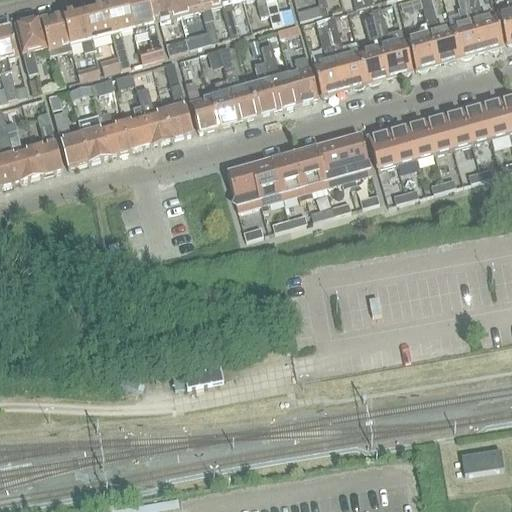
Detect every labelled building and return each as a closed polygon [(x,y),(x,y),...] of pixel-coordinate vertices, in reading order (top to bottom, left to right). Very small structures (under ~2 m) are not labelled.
[(148,37),(152,52),(139,56),(142,68),(164,62),(155,28),(147,0),(129,0),(128,2),(125,3),(133,33),(135,40),(148,37)] [(152,0),(160,26),(181,21),(175,0),(152,0)] [(175,0),(181,21),(202,15),(197,0),(175,0)] [(197,0),(202,15),(203,21),(207,38),(208,39),(210,49),(218,47),(213,25),(214,25),(211,14),(222,11),(219,0),(197,0)] [(219,0),(222,11),(231,43),(239,41),(231,9),(244,6),(242,0),(219,0)] [(242,0),(244,6),(256,2),(261,21),(269,19),(264,0),(242,0)] [(282,29),(279,19),(274,0),(264,0),(269,19),(272,31),(282,29)] [(362,0),(352,0),(356,13),(366,11),(362,0)] [(362,0),(366,11),(373,8),(371,0),(362,0)] [(477,0),(470,0),(466,1),(481,55),(489,53),(493,54),(499,52),(501,50),(503,49),(495,18),(483,21),(477,0)] [(511,0),(506,0),(510,15),(498,18),(507,48),(509,47),(511,48),(511,0)] [(462,27),(451,31),(459,61),(461,61),(465,62),(470,61),(473,58),(481,55),(466,1),(458,4),(460,14),(458,15),(462,27)] [(121,37),(133,33),(125,3),(123,4),(120,2),(115,3),(113,6),(104,8),(112,39),(118,61),(121,75),(131,72),(126,58),(121,37)] [(91,44),(112,39),(104,8),(102,9),(99,8),(94,9),(92,11),(83,14),(91,44)] [(311,12),(297,16),(300,25),(322,19),(320,10),(311,12)] [(433,11),(423,13),(427,27),(438,67),(446,65),(450,66),(455,65),(458,62),(459,61),(451,31),(439,34),(433,11)] [(412,74),(401,34),(387,38),(380,12),(371,15),(373,21),(377,34),(390,81),(412,74)] [(64,19),(62,19),(70,50),(71,50),(82,47),(84,58),(94,55),(91,44),(83,14),(74,16),(71,15),(66,16),(64,19)] [(50,61),(72,55),(71,50),(70,50),(62,19),(60,20),(57,18),(53,20),(50,22),(41,25),(50,61)] [(325,23),(332,47),(344,93),(367,87),(358,56),(356,46),(342,50),(334,20),(325,23)] [(372,52),(358,56),(367,87),(390,81),(377,34),(373,21),(365,24),(372,52)] [(33,56),(46,53),(38,23),(15,29),(29,80),(39,77),(33,56)] [(321,100),(344,93),(332,47),(325,23),(315,25),(326,65),(313,69),(321,100)] [(419,40),(407,43),(415,74),(417,73),(421,74),(426,73),(429,70),(438,67),(427,27),(421,28),(418,36),(419,40)] [(19,62),(11,30),(0,32),(0,76),(1,79),(7,106),(18,103),(8,65),(19,62)] [(207,38),(185,44),(189,55),(210,49),(208,39),(207,38)] [(169,60),(189,55),(185,44),(166,49),(169,60)] [(271,49),(261,52),(265,67),(278,114),(298,109),(290,78),(279,81),(277,74),(278,74),(271,49)] [(229,51),(219,54),(223,70),(227,84),(230,95),(238,125),(258,120),(250,90),(241,92),(229,51)] [(219,54),(207,57),(212,73),(223,70),(219,54)] [(298,76),(290,78),(298,109),(318,103),(306,60),(294,64),(298,76)] [(104,80),(121,75),(118,61),(100,66),(104,80)] [(193,138),(173,67),(165,69),(171,92),(170,92),(175,110),(164,113),(172,144),(193,138)] [(260,87),(250,90),(258,120),(278,114),(265,67),(255,70),(260,87)] [(80,86),(100,80),(97,69),(76,75),(80,86)] [(54,78),(57,92),(66,90),(62,75),(54,78)] [(135,89),(132,79),(115,83),(118,94),(135,89)] [(36,83),(29,84),(33,97),(40,96),(36,83)] [(111,84),(96,88),(99,100),(115,96),(111,84)] [(217,99),(210,101),(219,131),(238,125),(230,95),(227,84),(223,85),(214,88),(217,99)] [(194,85),(185,88),(199,137),(219,131),(210,101),(200,104),(197,96),(194,85)] [(151,150),(172,144),(164,113),(154,116),(148,93),(136,96),(141,110),(151,150)] [(52,116),(62,113),(58,99),(48,102),(52,116)] [(511,137),(511,99),(499,103),(509,138),(511,137)] [(509,138),(499,103),(481,108),(490,143),(509,138)] [(490,143),(481,108),(462,114),(472,149),(490,143)] [(141,110),(133,113),(135,121),(122,125),(131,156),(151,150),(141,110)] [(472,149),(462,114),(443,119),(453,154),(472,149)] [(0,155),(1,159),(0,159),(0,191),(0,192),(21,186),(7,137),(3,123),(1,116),(0,115),(0,155)] [(44,147),(33,150),(42,180),(63,174),(47,117),(39,119),(37,124),(44,147)] [(71,139),(65,117),(53,120),(68,173),(89,167),(80,136),(71,139)] [(98,120),(99,122),(110,161),(131,156),(122,125),(113,127),(110,117),(98,120)] [(453,154),(443,119),(424,124),(434,159),(453,154)] [(78,128),(80,136),(89,167),(110,161),(99,122),(78,128)] [(434,159),(424,124),(406,129),(416,164),(434,159)] [(416,164),(406,129),(387,135),(397,170),(416,164)] [(17,135),(7,137),(21,186),(42,180),(33,150),(22,153),(17,135)] [(397,170),(387,135),(368,140),(377,175),(397,170)] [(348,186),(349,185),(351,191),(357,190),(355,184),(371,179),(360,141),(338,147),(348,186)] [(338,147),(315,153),(326,192),(342,187),(343,193),(351,191),(349,185),(348,186),(338,147)] [(311,196),(326,192),(315,153),(294,160),(305,198),(307,203),(313,202),(311,196)] [(307,203),(305,198),(294,160),(272,166),(283,204),(298,200),(300,205),(307,203)] [(272,166),(250,172),(261,210),(263,216),(269,214),(268,208),(283,204),(272,166)] [(261,210),(250,172),(226,178),(237,217),(261,210)] [(491,174),(480,177),(482,185),(493,182),(491,174)] [(482,185),(480,177),(468,180),(470,188),(482,185)] [(454,184),(442,187),(445,195),(456,192),(454,184)] [(445,195),(442,187),(431,190),(433,199),(445,195)] [(416,194),(405,198),(407,206),(419,203),(416,194)] [(407,206),(405,198),(394,201),(396,209),(407,206)] [(359,205),(362,213),(379,208),(376,200),(359,205)] [(348,208),(333,212),(336,220),(350,216),(348,208)] [(322,224),(320,216),(311,218),(313,227),(322,224)] [(289,224),(289,226),(292,233),(306,229),(304,220),(289,224)] [(292,233),(289,226),(289,224),(272,229),(274,238),(292,233)] [(263,241),(260,233),(243,237),(245,246),(263,241)] [(118,247),(108,250),(114,273),(123,271),(118,247)] [(178,390),(225,388),(224,370),(177,372),(178,390)] [(501,454),(462,460),(465,478),(504,472),(501,454)]
